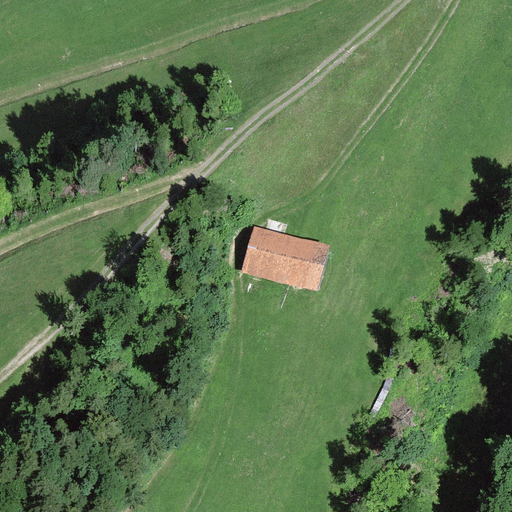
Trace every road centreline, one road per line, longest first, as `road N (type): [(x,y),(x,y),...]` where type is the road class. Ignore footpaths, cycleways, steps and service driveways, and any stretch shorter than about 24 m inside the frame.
road 1 (track): [(455,0),(405,82),(312,199),(242,224),(231,270),(230,405),(193,511)]
road 2 (track): [(403,0),(180,198),(0,382)]
